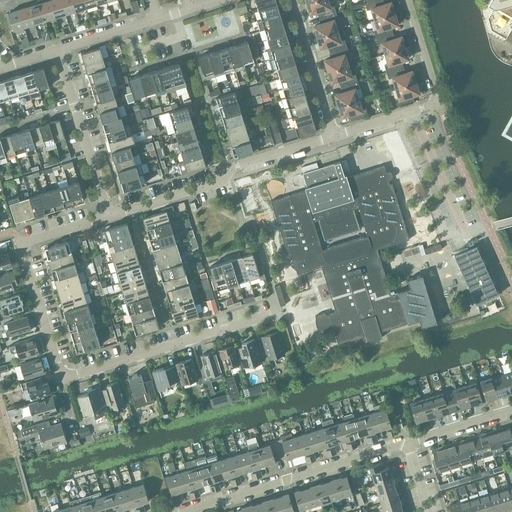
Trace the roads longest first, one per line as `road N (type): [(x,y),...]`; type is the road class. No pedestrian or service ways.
road 1 (unclassified): [(109,216),(333,137)]
road 2 (unclassified): [(63,379),(23,250),(28,240),(109,216)]
road 3 (unclassified): [(63,379),(279,312)]
road 4 (unclassified): [(194,511),(408,443)]
road 5 (unclassified): [(333,137),(439,104),(408,0)]
road 6 (unclassified): [(109,216),(60,52)]
road 7 (unknown): [(409,113),(474,251)]
road 8 (unclassified): [(333,137),(291,0)]
